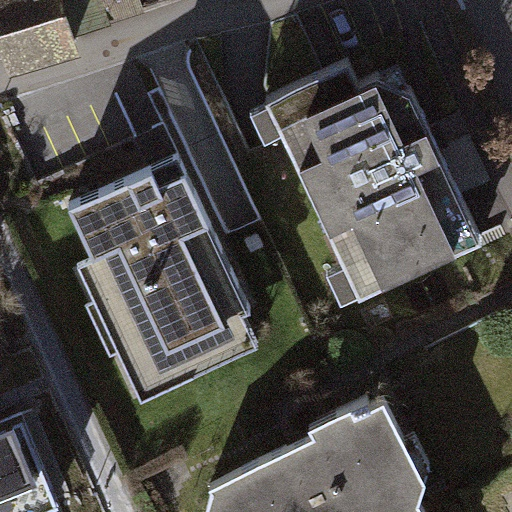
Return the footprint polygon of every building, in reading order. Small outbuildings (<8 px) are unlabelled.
[(0,0),(0,61),(1,64),(64,50),(52,0),(0,0)] [(378,72),(360,80),(349,58),(251,106),(266,137),(283,129),(285,133),(345,259),(327,267),(342,298),(483,236),(455,178),(485,165),(471,134),(441,149),(412,86),(378,72)] [(143,358),(252,307),(163,123),(135,136),(149,165),(70,202),(143,358)] [(204,171),(231,230),(260,217),(233,158),(204,171)] [(427,511),(402,462),(416,455),(385,394),(371,401),(368,394),(338,409),(334,423),(211,485),(213,490),(208,506),(224,511),(427,511)]
